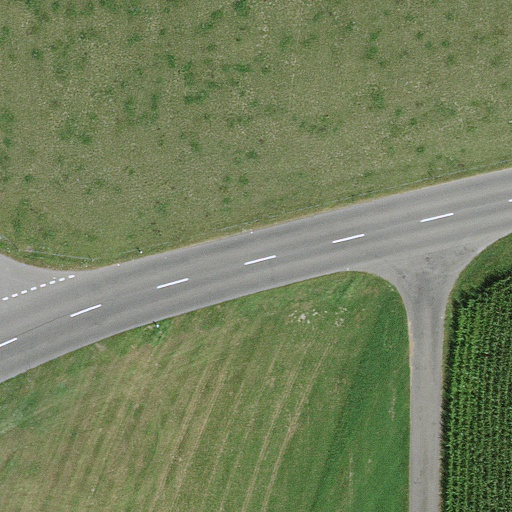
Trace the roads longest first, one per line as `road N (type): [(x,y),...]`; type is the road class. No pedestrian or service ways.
road 1 (tertiary): [(421,220),(240,264),(0,345)]
road 2 (residential): [(424,511),(428,315),(421,220)]
